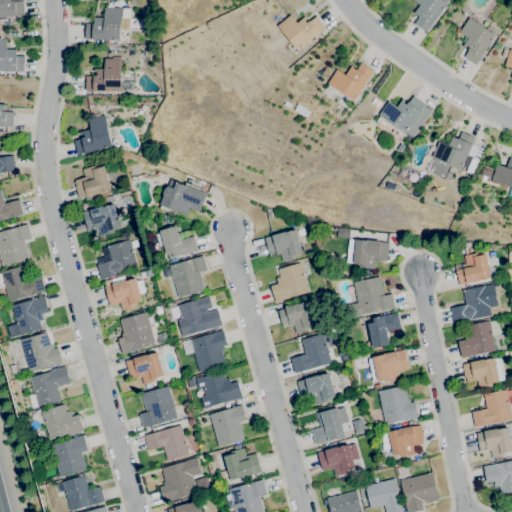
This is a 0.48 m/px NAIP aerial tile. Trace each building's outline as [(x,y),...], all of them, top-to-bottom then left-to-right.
[(0,17),(0,0),(11,0),(11,2),(23,1),(24,15),(16,16),(0,17)] [(426,33),(414,23),(419,17),(414,13),(420,5),(413,0),(450,0),(447,4),(448,5),(430,27),(426,33)] [(120,40),(92,39),(84,39),(85,23),(93,24),(94,17),(103,18),(104,7),(121,8),(120,40)] [(298,50),(277,26),(290,15),(297,23),(305,16),(309,21),(316,16),(325,27),(319,32),(298,50)] [(475,65),(463,57),(468,50),(468,49),(469,48),(467,46),(465,48),(462,46),(468,38),(459,32),(469,18),(496,36),(480,60),(479,59),(475,65)] [(23,72),(16,72),(0,71),(0,38),(7,39),(6,49),(16,49),(16,56),(24,56),(23,72)] [(511,50),(502,48),(500,56),(505,57),(503,65),(511,68),(511,70),(510,79),(511,79),(511,50)] [(121,91),(93,91),(85,91),(85,76),(94,76),(94,69),(104,69),(104,58),(112,58),(112,57),(120,57),(120,59),(121,59),(121,91)] [(354,102),(327,84),(337,69),(345,75),(351,66),(356,70),(360,63),(373,72),(369,78),(354,102)] [(405,134),(378,115),(388,101),(396,107),(402,99),(405,101),(404,103),(407,105),(413,96),(425,104),(424,105),(431,111),(417,132),(410,127),(405,134)] [(377,108),(370,102),(374,97),(381,103),(377,108)] [(5,127),(0,126),(0,104),(5,105),(5,109),(2,109),(2,111),(5,111),(5,112),(13,112),(13,127),(5,126),(5,127)] [(76,155),(73,142),(81,140),(81,138),(84,137),(84,134),(79,135),(79,132),(90,129),(87,119),(96,117),(95,114),(100,113),(101,116),(104,115),(113,147),(85,154),(84,152),(76,155)] [(472,174),(466,172),(467,169),(462,167),(461,170),(431,157),(438,141),(448,145),(452,136),(458,139),(461,131),(475,138),(473,144),(483,149),(478,161),(472,174)] [(0,173),(0,157),(13,155),(16,171),(0,173)] [(511,197),(508,196),(511,187),(491,180),(496,164),(506,167),(509,158),(511,158),(511,197)] [(131,178),(127,166),(138,162),(142,174),(131,178)] [(79,199),(75,186),(76,185),(75,180),(85,177),(82,169),(96,165),(96,168),(104,166),(111,189),(101,192),(101,193),(87,197),(79,199)] [(490,178),(479,174),(481,167),(492,171),(490,178)] [(186,215),(171,209),(169,213),(160,209),(161,205),(160,205),(164,195),(163,193),(165,188),(167,187),(170,179),(176,182),(184,185),(185,183),(205,191),(205,193),(206,193),(199,212),(189,208),(186,215)] [(0,221),(0,189),(4,203),(19,199),(23,215),(0,221)] [(100,236),(98,228),(95,229),(93,225),(88,227),(89,231),(87,231),(82,212),(90,210),(103,206),(103,207),(114,204),(120,228),(113,230),(113,232),(100,236)] [(2,267),(0,259),(0,231),(27,224),(31,238),(24,240),(28,255),(29,259),(2,267)] [(169,259),(167,255),(163,243),(158,244),(155,234),(160,233),(159,231),(176,225),(180,240),(193,236),(198,251),(184,255),(174,258),(169,259)] [(283,262),(280,253),(276,254),(275,251),(270,252),(271,256),(270,256),(264,238),(271,236),(286,231),(286,232),(296,229),(303,253),(295,255),(296,258),(283,262)] [(100,280),(96,264),(98,264),(96,258),(104,256),(102,248),(107,247),(107,246),(129,240),(137,269),(100,280)] [(374,269),(360,268),(360,265),(352,265),(353,263),(348,263),(350,240),(355,240),(379,242),(388,243),(387,257),(386,256),(385,262),(375,261),(374,269)] [(459,285),(455,265),(456,265),(457,269),(462,268),(461,264),(465,263),(464,255),(466,255),(464,248),(470,247),(471,254),(477,253),(478,256),(486,255),(490,278),(467,283),(459,285)] [(178,298),(168,266),(203,255),(207,270),(199,272),(205,290),(178,298)] [(275,302),(270,286),(278,284),(276,278),(279,277),(277,269),(300,263),(308,292),(275,302)] [(9,302),(4,284),(0,285),(0,272),(22,266),(26,280),(40,275),(45,291),(9,302)] [(86,275),(85,269),(94,267),(96,273),(86,275)] [(122,310),(120,303),(110,305),(104,286),(105,286),(104,281),(111,279),(122,276),(123,281),(125,280),(125,281),(136,278),(137,281),(142,280),(145,293),(140,294),(142,302),(135,304),(136,307),(122,310)] [(347,318),(344,305),(357,303),(353,282),(354,282),(353,276),(357,276),(358,281),(379,277),(380,279),(380,278),(384,295),(391,294),(394,308),(364,314),(364,315),(347,318)] [(453,323),(450,308),(465,304),(462,290),(493,284),(498,306),(489,307),(491,315),(453,323)] [(10,337),(7,326),(16,323),(11,305),(44,296),(49,312),(42,314),(43,320),(39,321),(41,328),(38,329),(39,332),(35,333),(34,331),(20,335),(19,334),(10,337)] [(183,337),(177,319),(181,318),(177,306),(208,296),(212,308),(207,309),(208,313),(218,310),(223,324),(183,337)] [(296,334),(293,325),(289,326),(288,322),(283,324),(284,328),(283,328),(278,310),(284,309),(284,308),(285,307),(298,303),(298,304),(309,301),(316,325),(308,327),(309,330),(296,334)] [(122,354),(118,338),(122,337),(121,333),(122,333),(120,323),(119,319),(146,312),(151,330),(152,329),(153,332),(151,333),(155,345),(122,354)] [(372,348),(368,324),(374,323),(373,318),(383,315),(397,313),(400,328),(386,331),(387,337),(388,337),(389,345),(372,348)] [(461,358),(457,342),(464,340),(462,326),(489,321),(496,320),(499,334),(492,335),(495,350),(466,356),(466,357),(461,358)] [(198,372),(193,352),(185,355),(181,341),(190,339),(216,332),(223,330),(227,346),(223,347),(224,351),(222,351),(226,365),(198,372)] [(29,372),(20,340),(39,335),(39,332),(43,331),(44,333),(46,333),(47,337),(48,337),(51,345),(53,345),(54,349),(58,348),(62,363),(29,372)] [(159,344),(156,335),(165,332),(168,341),(159,344)] [(294,373),(290,358),(304,354),(300,340),(322,333),(331,363),(294,373)] [(386,382),(385,379),(377,381),(377,380),(372,381),(367,359),(373,357),(372,356),(394,352),(404,350),(408,369),(406,369),(405,365),(400,366),(401,371),(398,371),(400,379),(386,382)] [(143,385),(141,377),(131,379),(130,374),(128,375),(125,361),(133,359),(133,358),(146,354),(147,355),(157,352),(164,376),(156,378),(156,381),(143,385)] [(478,389),(477,380),(466,383),(465,379),(464,379),(461,365),(494,358),(494,359),(499,357),(504,380),(499,381),(499,382),(491,383),(492,386),(478,389)] [(13,375),(9,366),(14,364),(17,374),(13,375)] [(31,408),(28,395),(34,393),(29,378),(49,372),(49,371),(65,366),(70,383),(57,387),(60,401),(38,407),(38,406),(31,408)] [(203,409),(200,397),(205,395),(203,388),(198,390),(195,378),(201,376),(202,377),(223,371),(225,379),(229,378),(230,383),(237,381),(242,398),(203,409)] [(315,405),(312,394),(300,397),(296,381),(328,373),(335,396),(328,398),(329,401),(315,405)] [(189,388),(187,381),(194,379),(196,386),(189,388)] [(384,424),(377,391),(405,385),(408,399),(409,399),(410,403),(415,402),(415,404),(416,404),(418,413),(417,413),(418,417),(384,424)] [(143,429),(138,414),(146,412),(141,394),(167,386),(177,419),(143,429)] [(511,420),(474,427),(471,412),(486,409),(483,394),(506,389),(506,391),(511,390),(511,396),(511,403),(509,404),(511,420)] [(49,440),(41,411),(64,404),(66,412),(70,411),(72,417),(79,415),(83,431),(49,440)] [(218,447),(209,414),(230,408),(241,405),(246,420),(240,422),(244,436),(243,436),(244,440),(218,447)] [(315,444),(311,430),(324,426),(321,412),(337,407),(338,409),(344,407),(348,422),(342,423),(345,437),(338,439),(338,438),(328,441),(315,444)] [(167,461),(163,447),(148,451),(143,436),(181,425),(189,455),(167,461)] [(401,457),(401,454),(393,455),(391,449),(383,451),(381,445),(382,444),(380,433),(387,432),(387,431),(412,426),(412,427),(420,425),(423,438),(422,439),(423,444),(413,446),(415,454),(401,457)] [(359,434),(357,427),(363,426),(365,432),(359,434)] [(495,462),(494,458),(492,458),(490,450),(486,451),(485,447),(480,448),(481,452),(480,452),(476,433),(483,432),(483,431),(508,426),(511,446),(511,451),(505,452),(506,456),(501,456),(502,460),(495,462)] [(60,478),(50,445),(72,438),(72,439),(83,435),(88,451),(81,453),(86,470),(60,478)] [(335,476),(333,469),(323,472),(317,453),(337,447),(337,448),(348,444),(348,445),(354,443),(359,459),(353,460),(355,468),(343,471),(344,473),(335,476)] [(224,485),(223,481),(221,482),(218,472),(227,470),(223,456),(230,454),(229,452),(234,450),(233,446),(239,444),(240,448),(243,448),(245,456),(256,453),(261,472),(253,474),(253,475),(241,478),(241,477),(229,481),(230,483),(224,485)] [(163,502),(159,487),(163,486),(162,482),(165,481),(161,468),(185,461),(185,460),(196,457),(201,474),(191,476),(196,493),(163,502)] [(511,491),(500,494),(499,486),(495,487),(493,481),(486,483),(483,467),(511,460),(511,491)] [(415,511),(407,511),(400,480),(432,472),(439,499),(421,503),(423,510),(415,511)] [(70,511),(62,482),(84,475),(87,485),(88,485),(89,489),(100,486),(104,502),(70,511)] [(385,511),(383,505),(369,508),(364,485),(394,478),(399,499),(399,498),(402,511),(385,511)] [(234,511),(228,489),(262,479),(267,493),(259,495),(263,511),(234,511)] [(329,511),(326,498),(355,491),(360,511),(329,511)] [(167,511),(167,509),(174,507),(188,503),(199,501),(201,511),(167,511)]
